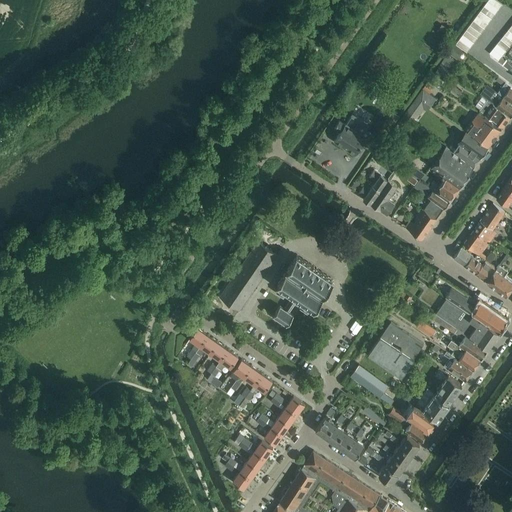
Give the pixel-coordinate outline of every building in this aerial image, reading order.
[(488,0),(484,5),(495,14),(499,9),(488,0)] [(496,0),(487,0),(488,0),(499,9),(502,4),(496,0)] [(484,5),(481,10),(492,18),(495,14),(484,5)] [(481,10),(477,15),(488,23),(492,18),(481,10)] [(477,15),(474,19),(484,28),(488,23),(477,15)] [(474,19),(470,24),(481,33),(484,28),(474,19)] [(470,24),(466,29),(477,37),(481,33),(470,24)] [(466,29),(463,34),(474,42),(477,37),(466,29)] [(463,34),(459,38),(470,47),(474,42),(463,34)] [(511,40),(504,34),(501,39),(510,46),(511,43),(511,40)] [(459,38),(456,43),(467,52),(470,47),(459,38)] [(501,39),(497,43),(506,51),(510,46),(501,39)] [(497,43),(493,48),(502,55),(506,51),(497,43)] [(493,48),(489,53),(499,60),(502,55),(493,48)] [(507,62),(502,58),(499,62),(510,70),(511,66),(511,63),(507,61),(507,62)] [(439,66),(434,73),(445,81),(450,74),(439,66)] [(498,76),(496,80),(503,85),(505,82),(498,76)] [(503,85),(498,92),(511,102),(511,86),(510,85),(505,82),(503,85)] [(486,84),(479,93),(487,99),(510,117),(511,114),(511,102),(498,92),(486,84)] [(459,98),(462,93),(453,87),(450,91),(459,98)] [(422,89),(416,97),(423,102),(429,94),(422,89)] [(485,114),(503,127),(510,117),(487,99),(479,110),(485,114)] [(414,101),(404,115),(411,120),(421,106),(414,101)] [(381,136),(389,122),(380,116),(371,130),(381,136)] [(484,116),(478,125),(495,137),(501,129),(493,123),(484,116)] [(472,133),(489,146),(495,137),(478,125),(473,121),(472,120),(465,129),(468,130),(469,131),(472,133)] [(340,132),(334,141),(355,155),(366,137),(370,131),(365,128),(366,125),(359,121),(354,129),(345,124),(344,125),(343,124),(339,121),(334,128),(340,132)] [(468,131),(460,143),(480,158),(489,146),(472,133),(468,131)] [(459,142),(453,151),(474,166),(480,158),(463,145),(460,143),(459,142)] [(459,187),(474,166),(453,151),(446,145),(431,166),(435,169),(459,187)] [(424,174),(425,173),(413,165),(408,172),(420,180),(421,178),(424,173),(424,174)] [(376,194),(387,178),(380,173),(374,169),(369,176),(376,180),(370,189),(364,185),(358,193),(364,197),(363,198),(370,203),(376,194)] [(453,195),(459,187),(435,169),(432,172),(443,180),(440,184),(439,185),(453,195)] [(371,203),(380,209),(387,214),(395,203),(388,198),(397,185),(388,178),(376,195),(371,203)] [(427,196),(444,208),(449,201),(430,186),(420,180),(415,187),(427,196)] [(449,201),(453,195),(439,185),(440,184),(434,180),(430,186),(449,201)] [(508,206),(511,199),(511,191),(504,186),(496,197),(508,206)] [(427,204),(424,209),(426,211),(436,219),(444,208),(433,201),(431,199),(427,204)] [(481,253),(497,232),(493,229),(506,211),(493,202),(473,230),(464,243),(472,249),(477,253),(487,259),(492,253),(491,252),(487,257),(481,253)] [(405,226),(405,227),(422,239),(436,219),(426,211),(424,209),(422,209),(415,219),(416,220),(414,223),(410,220),(409,221),(405,226)] [(240,309),(277,254),(258,241),(220,295),(240,309)] [(474,257),(472,256),(473,255),(461,247),(453,257),(476,273),(487,259),(477,253),(474,257)] [(490,262),(495,255),(492,253),(487,259),(476,273),(487,281),(497,267),(490,262)] [(314,310),(334,281),(297,255),(277,285),(279,287),(276,291),(283,296),(287,291),(293,295),(284,308),(280,305),(278,307),(273,316),(286,325),(293,314),(289,311),(297,299),(303,303),(300,308),(307,313),(311,308),(314,310)] [(507,295),(511,287),(511,279),(505,275),(508,271),(499,264),(497,267),(487,281),(507,295)] [(445,296),(445,297),(446,298),(471,315),(476,308),(465,301),(467,298),(451,287),(447,293),(445,296)] [(408,303),(412,297),(406,293),(403,299),(408,303)] [(487,349),(493,341),(498,333),(471,315),(446,298),(436,313),(487,349)] [(476,308),(471,315),(498,333),(507,322),(505,321),(505,320),(480,303),(476,308)] [(481,359),(487,349),(436,313),(433,318),(463,338),(459,344),(466,348),(481,359)] [(417,325),(432,335),(435,330),(420,320),(417,325)] [(423,344),(403,330),(390,322),(381,336),(380,336),(374,344),(368,354),(402,377),(414,359),(418,352),(423,344)] [(190,358),(208,334),(197,327),(189,338),(196,343),(187,355),(190,358)] [(218,341),(208,334),(190,358),(188,362),(192,365),(199,354),(201,355),(206,350),(210,353),(218,341)] [(220,360),(228,349),(218,341),(210,353),(220,360)] [(461,354),(458,359),(473,370),(481,359),(466,348),(461,354)] [(220,360),(216,366),(220,369),(221,369),(225,364),(230,367),(232,364),(238,356),(228,349),(220,360)] [(449,358),(444,365),(465,381),(473,370),(458,359),(446,351),(444,354),(449,358)] [(244,377),(252,366),(242,358),(234,370),(244,377)] [(211,373),(216,366),(212,363),(207,370),(211,373)] [(354,369),(350,375),(379,396),(380,395),(391,404),(393,401),(394,400),(382,391),(383,390),(387,385),(360,365),(358,364),(354,369)] [(211,373),(207,378),(211,381),(220,369),(216,366),(211,373)] [(252,366),(244,377),(250,381),(254,384),(262,373),(252,366)] [(262,373),(254,384),(258,387),(264,391),(272,381),(272,380),(262,373)] [(449,402),(462,384),(448,374),(435,391),(449,402)] [(231,395),(234,390),(240,383),(236,380),(227,392),(231,395)] [(246,387),(241,394),(242,396),(245,397),(250,390),(246,387)] [(254,392),(250,390),(245,397),(248,400),(254,392)] [(273,396),(280,401),(283,397),(275,392),(272,390),(269,394),(273,396)] [(450,402),(449,402),(435,391),(424,406),(421,403),(414,398),(410,402),(411,403),(436,421),(450,402)] [(289,402),(283,397),(280,401),(297,413),(304,403),(293,395),(289,402)] [(270,400),(278,405),(280,401),(273,396),(270,400)] [(290,423),(297,413),(280,401),(278,405),(283,409),(279,416),(290,423)] [(429,431),(436,421),(411,403),(403,413),(429,431)] [(429,431),(403,413),(393,406),(388,412),(404,423),(405,421),(409,424),(405,429),(421,441),(429,431)] [(266,422),(269,418),(261,413),(258,416),(266,422)] [(258,416),(255,420),(263,426),(266,422),(258,416)] [(283,434),(290,423),(279,416),(272,426),(283,434)] [(324,417),(315,429),(325,436),(334,424),(332,423),(324,417)] [(272,426),(266,422),(263,426),(269,430),(264,436),(275,444),(283,434),(272,426)] [(334,424),(325,436),(335,443),(344,431),(338,427),(334,424)] [(344,431),(335,443),(345,450),(354,438),(344,431)] [(407,435),(400,445),(412,453),(420,444),(411,438),(407,435)] [(244,436),(242,440),(249,446),(251,442),(252,442),(245,436),(244,436)] [(354,438),(345,450),(355,457),(361,449),(364,445),(354,438)] [(257,446),(251,442),(249,446),(266,457),(273,447),(262,439),(257,446)] [(242,440),(239,444),(246,449),(249,446),(242,440)] [(388,452),(391,448),(386,444),(383,448),(388,452)] [(400,445),(393,454),(405,463),(412,453),(400,445)] [(368,447),(365,450),(371,454),(382,462),(384,458),(373,451),(368,447)] [(254,449),(247,460),(258,468),(266,457),(254,449)] [(287,490),(280,501),(278,504),(272,511),(360,511),(363,508),(363,507),(369,511),(371,511),(406,511),(389,500),(383,510),(382,509),(374,504),(380,494),(370,487),(369,486),(368,486),(359,480),(358,479),(357,479),(348,473),(347,472),(346,471),(337,465),(336,465),(335,464),(325,458),(324,457),(323,457),(313,450),(310,456),(304,464),(302,468),(301,468),(294,479),(287,490)] [(393,454),(386,464),(398,473),(405,463),(393,454)] [(365,464),(367,460),(361,456),(358,460),(365,464)] [(235,466),(237,462),(230,457),(227,461),(235,466)] [(251,478),(258,468),(247,460),(240,470),(251,478)] [(232,470),(235,466),(227,461),(224,464),(232,470)] [(384,466),(379,474),(391,483),(398,473),(386,464),(384,466)] [(244,488),(251,478),(240,470),(233,480),(244,488)]
